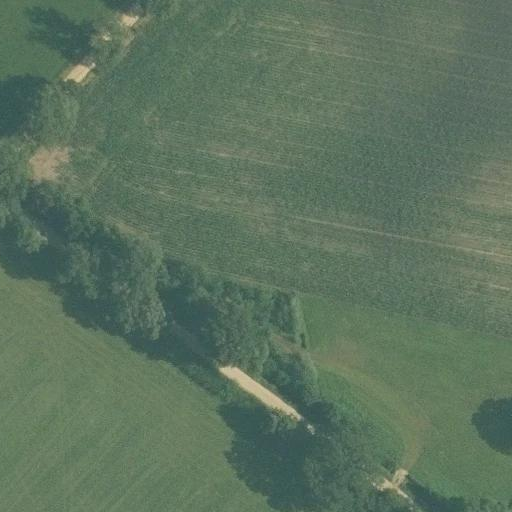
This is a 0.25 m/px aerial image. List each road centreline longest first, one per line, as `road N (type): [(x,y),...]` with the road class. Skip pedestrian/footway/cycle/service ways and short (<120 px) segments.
road 1 (track): [(401,511),(0,200)]
road 2 (track): [(0,160),(145,0)]
